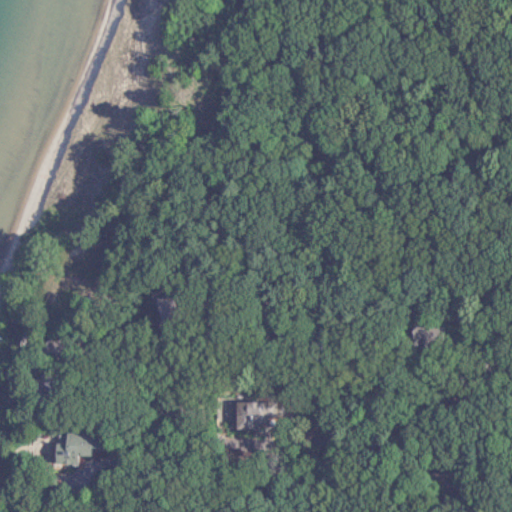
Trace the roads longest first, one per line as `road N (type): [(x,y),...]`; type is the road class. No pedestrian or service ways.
road 1 (residential): [(57,472),(103,478),(312,463),(471,419),(511,418)]
road 2 (residential): [(511,353),(424,333),(345,339),(276,321)]
